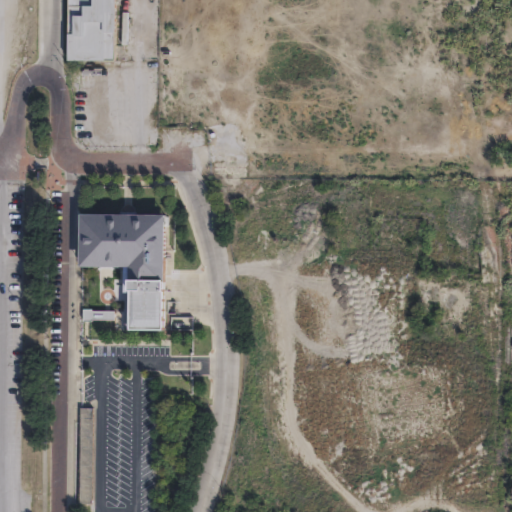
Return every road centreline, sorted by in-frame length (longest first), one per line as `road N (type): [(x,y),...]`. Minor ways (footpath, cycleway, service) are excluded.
road 1 (residential): [(59,511),(71,162),(62,144),(61,92),(47,74)]
road 2 (residential): [(201,511),(226,424),(224,274),(190,174),(167,164)]
